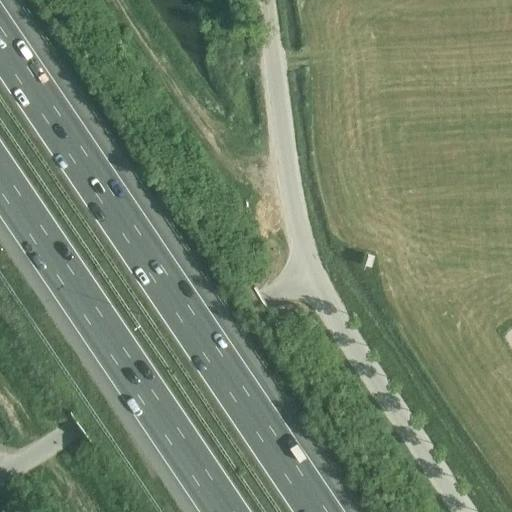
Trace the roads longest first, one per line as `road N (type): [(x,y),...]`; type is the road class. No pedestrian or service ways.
road 1 (motorway): [(315,511),(0,45)]
road 2 (motorway): [(0,184),(222,511)]
road 3 (unclassified): [(0,478),(306,275)]
road 4 (tertiary): [(464,511),(306,275)]
road 5 (tertiary): [(306,275),(265,0)]
